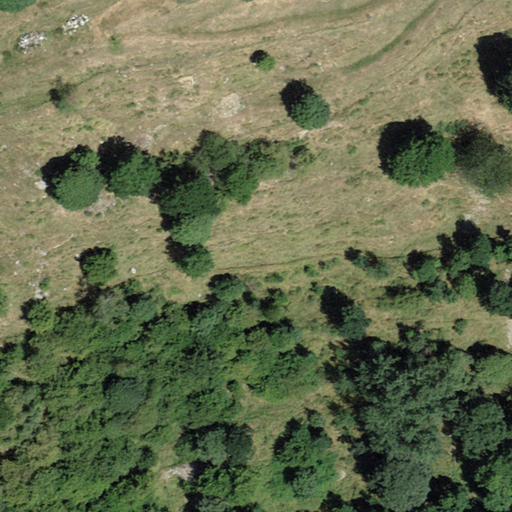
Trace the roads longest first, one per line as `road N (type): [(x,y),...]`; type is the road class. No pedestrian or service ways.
road 1 (track): [(445,0),(385,51),(166,138)]
road 2 (track): [(96,32),(252,31),(347,16),(382,0)]
road 3 (track): [(149,0),(50,57),(0,73)]
